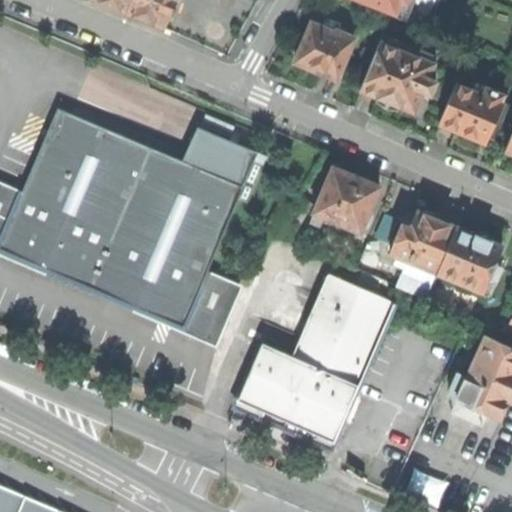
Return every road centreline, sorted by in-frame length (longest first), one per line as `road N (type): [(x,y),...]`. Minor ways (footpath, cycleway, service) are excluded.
road 1 (unclassified): [(344,511),(110,414),(0,378)]
road 2 (residential): [(511,203),(237,86)]
road 3 (unclassified): [(0,385),(210,511)]
road 4 (residential): [(237,86),(35,0)]
road 5 (unknown): [(351,437),(506,495)]
road 6 (unknown): [(351,437),(425,331)]
